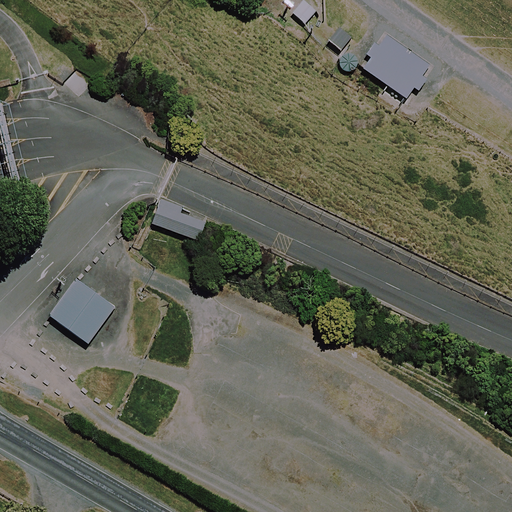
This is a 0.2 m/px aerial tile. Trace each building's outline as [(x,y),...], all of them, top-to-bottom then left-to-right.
[(316,14),(302,1),(291,14),(304,26),(316,14)] [(339,37),(326,26),(317,38),(330,49),(339,37)] [(363,72),(408,102),(414,93),(418,95),(437,67),(384,31),(365,58),(370,61),(363,72)] [(364,63),(347,53),(336,71),(352,81),(364,63)] [(178,208),(156,200),(147,224),(194,242),(200,224),(176,214),(178,208)] [(110,309),(71,280),(44,316),(83,345),(110,309)]
